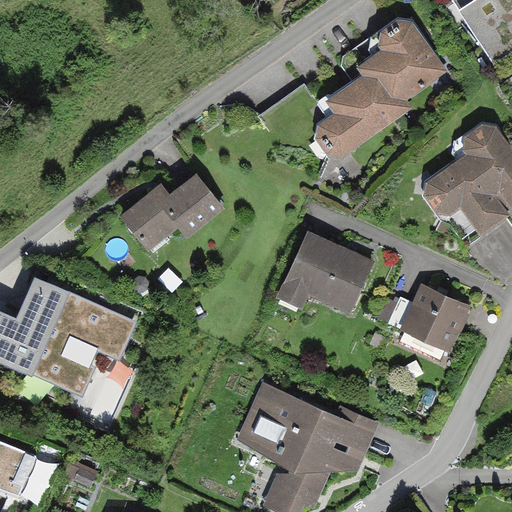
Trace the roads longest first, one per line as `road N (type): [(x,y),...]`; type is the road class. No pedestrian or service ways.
road 1 (residential): [(0,263),(355,0)]
road 2 (residential): [(370,511),(441,462),(511,327)]
